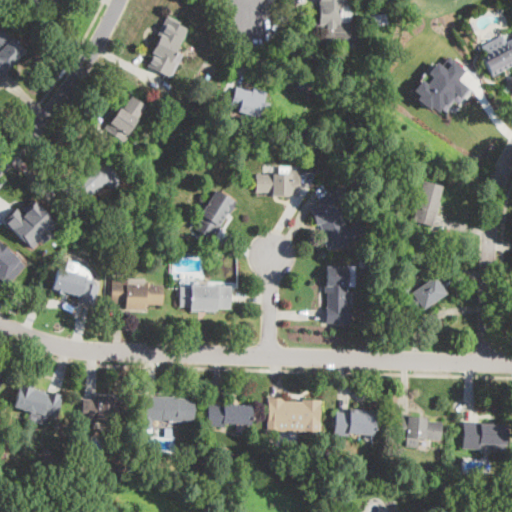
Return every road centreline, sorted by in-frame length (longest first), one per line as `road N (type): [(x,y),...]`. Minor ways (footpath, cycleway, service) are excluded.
road 1 (residential): [(0,323),(83,350),(511,362)]
road 2 (residential): [(487,362),(490,224),(511,152)]
road 3 (residential): [(0,162),(51,110),(118,0)]
